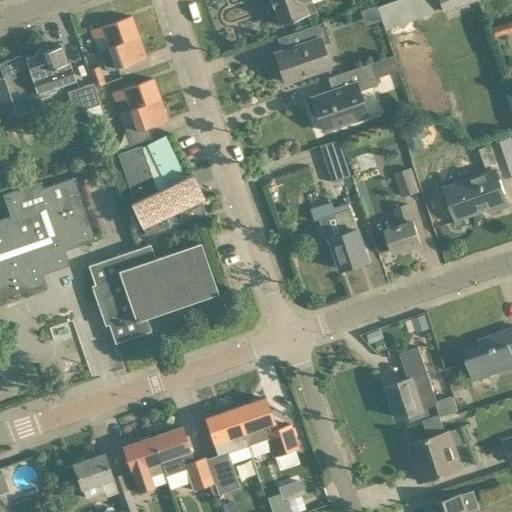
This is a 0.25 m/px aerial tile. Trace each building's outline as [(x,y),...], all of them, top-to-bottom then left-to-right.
[(269,0),(278,24),(316,11),(311,0),(269,0)] [(396,0),(377,7),(384,29),(441,10),(442,13),(477,1),(477,0),(396,0)] [(108,47),(138,36),(131,16),(91,29),(95,39),(104,35),(108,47)] [(329,42),(323,22),(283,36),(287,49),(275,53),(284,82),(329,66),(321,45),(329,42)] [(138,36),(108,47),(112,58),(103,61),(106,71),(127,64),(145,57),(138,36)] [(57,92),(55,87),(76,81),(69,60),(66,61),(60,45),(48,49),(39,45),(35,54),(26,57),(25,54),(0,62),(0,69),(3,77),(0,77),(0,131),(19,125),(16,116),(42,107),(39,98),(57,92)] [(332,91),(311,98),(322,130),(367,115),(366,114),(359,91),(373,86),(378,84),(376,78),(398,70),(393,55),(371,63),(338,74),(339,75),(328,79),(332,91)] [(90,75),(93,83),(94,87),(105,83),(105,82),(101,69),(99,65),(88,69),(88,70),(90,75)] [(126,97),(130,109),(160,99),(153,78),(134,85),(114,92),(117,101),(126,97)] [(100,107),(101,106),(95,87),(93,87),(92,84),(68,92),(75,114),(85,111),(89,125),(105,119),(100,107)] [(167,120),(160,99),(130,109),(134,120),(125,123),(129,133),(148,126),(167,120)] [(142,224),(145,233),(145,234),(177,223),(205,214),(200,199),(203,197),(198,185),(193,173),(184,177),(164,135),(146,143),(117,154),(132,195),(133,199),(129,201),(139,225),(142,224)] [(494,143),(494,144),(478,149),(486,174),(446,188),(451,203),(458,222),(461,221),(460,218),(489,207),(491,211),(509,204),(500,179),(511,174),(511,141),(510,137),(494,143)] [(352,176),(345,157),(326,163),(332,182),(352,176)] [(402,195),(419,191),(414,167),(396,171),(402,195)] [(11,179),(4,168),(0,170),(0,186),(0,187),(11,179)] [(16,174),(19,183),(29,180),(29,179),(26,171),(16,174)] [(50,260),(53,269),(54,269),(54,268),(67,263),(68,265),(69,265),(63,248),(94,237),(73,176),(42,187),(40,181),(2,194),(9,215),(0,217),(0,296),(44,281),(44,283),(45,283),(39,264),(50,260)] [(336,213),(319,218),(326,241),(332,239),(342,269),(369,260),(358,229),(349,202),(334,207),(336,213)] [(394,208),(397,217),(400,225),(386,230),(388,233),(394,252),(421,243),(415,224),(413,220),(412,220),(406,204),(394,208)] [(95,284),(91,285),(105,325),(108,324),(115,343),(150,330),(145,315),(212,292),(213,294),(217,293),(200,241),(154,257),(149,244),(88,265),(95,284)] [(406,320),(408,328),(410,333),(416,330),(417,332),(430,328),(428,321),(425,314),(412,318),(406,320)] [(511,328),(488,337),(490,341),(464,351),(474,379),(511,366),(511,328)] [(369,343),(384,338),(381,329),(366,334),(369,343)] [(438,404),(425,365),(419,346),(400,353),(408,379),(387,386),(398,417),(417,411),(438,404)] [(265,397),(236,408),(244,432),(263,425),(274,456),(298,448),(290,424),(276,429),(265,397)] [(244,432),(236,408),(205,418),(218,456),(227,453),(248,445),(244,432)] [(152,436),(164,471),(166,476),(185,469),(192,491),(208,485),(214,484),(205,457),(194,460),(182,426),(152,436)] [(461,468),(449,430),(416,441),(421,456),(412,459),(416,471),(417,470),(421,482),(439,476),(440,476),(444,475),(443,474),(461,468)] [(151,476),(164,471),(152,436),(122,447),(138,492),(155,487),(151,476)] [(511,436),(503,440),(511,463),(511,436)] [(86,499),(103,493),(104,495),(114,492),(121,511),(136,511),(134,506),(128,487),(127,487),(122,473),(112,477),(103,453),(73,464),(81,488),(82,488),(86,499)] [(466,511),(460,494),(446,499),(427,505),(429,511),(466,511)] [(292,511),(288,500),(283,497),(268,502),(271,511),(292,511)]
